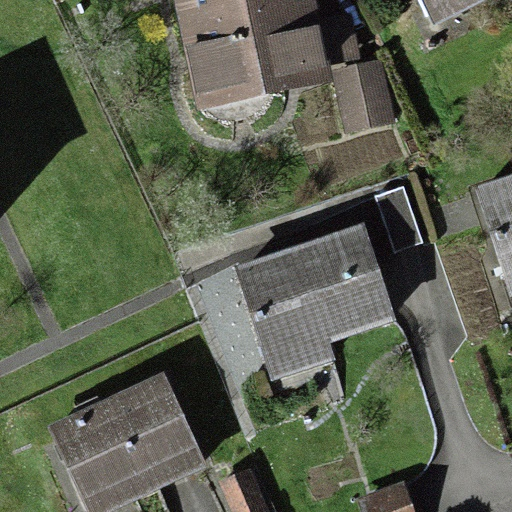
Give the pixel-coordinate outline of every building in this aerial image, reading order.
[(315,0),(184,0),(195,84),(324,66),(315,0)] [(382,59),(332,66),(340,127),(390,121),(382,59)] [(511,170),(482,180),(511,276),(511,170)] [(360,222),(243,259),(275,357),(325,341),(321,328),(387,307),(360,222)] [(164,378),(51,428),(87,506),(199,455),(164,378)] [(268,511),(248,468),(222,479),(236,511),(268,511)] [(410,511),(399,481),(357,496),(363,511),(410,511)]
